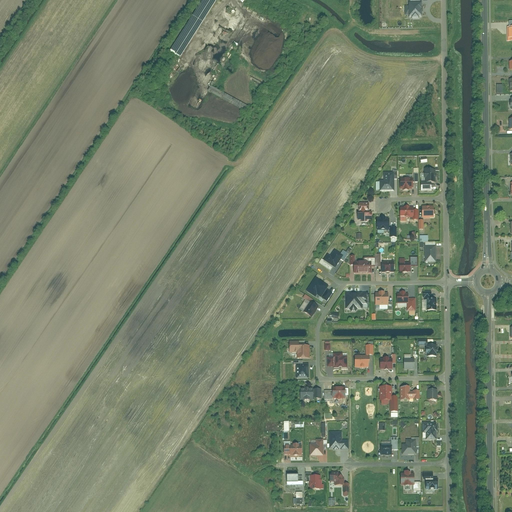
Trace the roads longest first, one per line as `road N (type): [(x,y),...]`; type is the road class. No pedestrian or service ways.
road 1 (tertiary): [(483,0),(487,271)]
road 2 (residential): [(343,284),(317,331),(320,380),(447,380)]
road 3 (tertiary): [(487,293),(490,511)]
road 4 (residential): [(443,0),(445,199)]
road 5 (residential): [(284,464),(448,464)]
